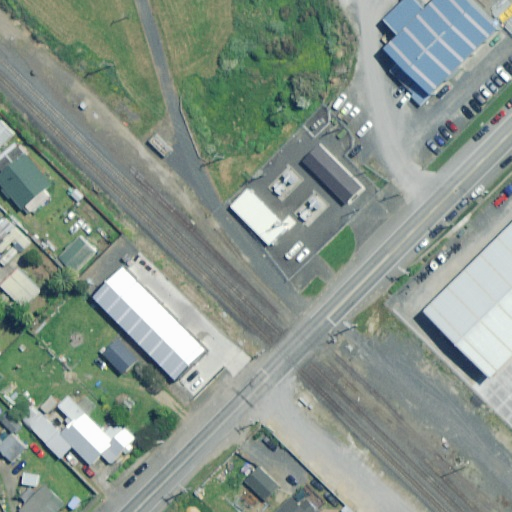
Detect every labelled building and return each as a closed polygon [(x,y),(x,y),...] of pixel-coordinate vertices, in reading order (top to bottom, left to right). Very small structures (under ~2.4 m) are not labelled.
[(442,0),(385,55),(425,97),(500,26),(474,0),(442,0)] [(0,148),(15,134),(1,120),(0,120),(0,148)] [(19,148),(16,144),(0,157),(0,168),(2,171),(0,172),(0,182),(4,188),(2,190),(10,199),(12,197),(23,210),(26,207),(32,213),(52,196),(46,190),(54,183),(22,146),(19,148)] [(365,189),(322,145),(304,162),(347,207),(365,189)] [(288,227),(252,189),(232,208),(268,246),(288,227)] [(31,243),(5,217),(0,222),(0,247),(4,251),(14,241),(23,250),(31,243)] [(95,252),(79,237),(61,257),(76,272),(95,252)] [(511,239),(441,312),(505,375),(511,367),(511,239)] [(34,298),(11,275),(1,285),(25,308),(34,298)] [(231,355),(212,334),(200,345),(205,350),(193,362),(184,353),(165,370),(193,400),(226,368),(221,364),(231,355)] [(200,341),(193,335),(183,345),(190,352),(200,341)] [(140,360),(119,338),(104,353),(125,375),(140,360)] [(46,394),(56,405),(32,428),(49,446),(61,435),(79,454),(91,443),(114,467),(139,443),(114,418),(101,430),(76,404),(84,396),(73,385),(64,394),(55,385),(46,394)] [(10,432),(0,441),(0,450),(11,463),(26,449),(10,432)] [(280,486),(258,466),(244,482),(265,502),(280,486)] [(58,511),(65,506),(46,485),(20,510),(21,511),(58,511)] [(301,507),(292,498),(279,511),(319,511),(307,500),(301,507)]
